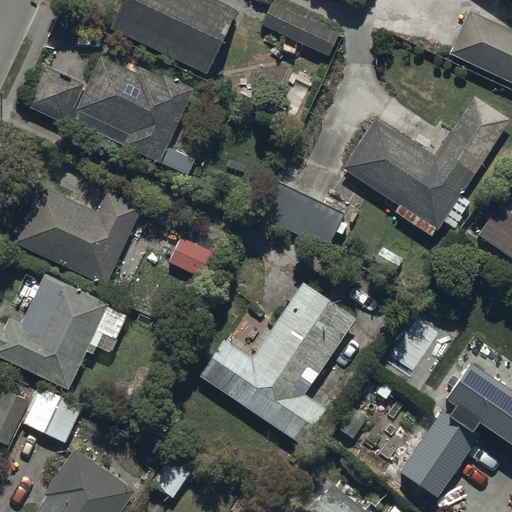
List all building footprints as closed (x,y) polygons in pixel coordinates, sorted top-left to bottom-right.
[(217,0),(119,0),(106,27),(205,74),(236,9),(217,0)] [(271,1),(260,24),(327,55),(338,33),(271,1)] [(511,31),(467,10),(446,54),(511,84),(511,31)] [(158,161),(191,87),(160,73),(159,76),(136,66),(134,71),(97,55),(85,83),(43,65),(27,102),(158,161)] [(457,196),(506,119),(471,96),(433,155),(372,117),(339,169),(396,205),(392,212),(430,237),(439,222),(451,229),(467,202),(457,196)] [(37,185),(11,242),(104,284),(140,207),(105,191),(96,212),(37,185)] [(511,212),(497,202),(475,232),(511,258),(511,212)] [(182,237),(170,262),(200,276),(206,265),(209,267),(226,232),(187,213),(176,234),(182,237)] [(0,322),(0,357),(66,388),(84,351),(90,354),(93,348),(106,353),(123,315),(104,306),(106,303),(42,273),(19,321),(6,315),(2,324),(0,322)] [(221,338),(196,375),(296,444),(321,407),(303,394),(355,318),(302,282),(250,358),(221,338)] [(416,298),(368,369),(383,379),(373,393),(384,400),(394,385),(428,408),(438,392),(424,382),(461,328),(416,298)] [(484,425),(511,444),(511,392),(466,362),(441,399),(443,401),(397,471),(437,497),(484,425)] [(0,442),(6,445),(33,390),(7,377),(0,391),(0,442)] [(36,392),(21,422),(63,443),(78,413),(36,392)] [(117,511),(133,488),(71,447),(41,492),(45,494),(33,511),(117,511)] [(172,497),(194,462),(172,449),(150,484),(172,497)] [(366,511),(330,482),(305,511),(366,511)]
